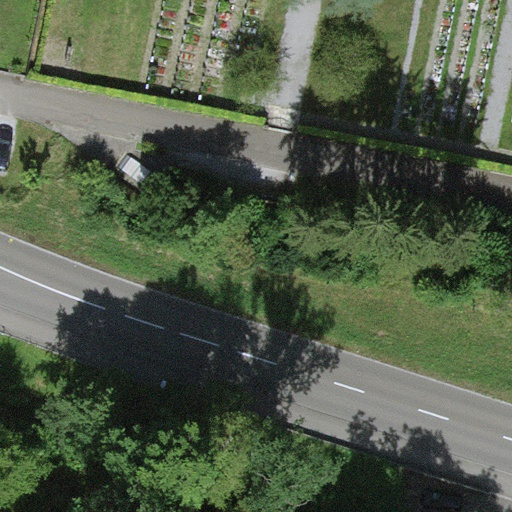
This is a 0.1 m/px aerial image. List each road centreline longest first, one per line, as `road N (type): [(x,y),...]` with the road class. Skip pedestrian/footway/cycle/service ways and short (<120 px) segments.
road 1 (secondary): [(0,268),(511,438)]
road 2 (residential): [(0,92),(425,177)]
